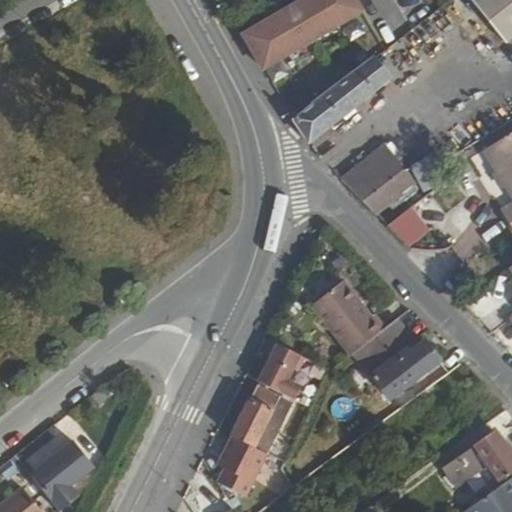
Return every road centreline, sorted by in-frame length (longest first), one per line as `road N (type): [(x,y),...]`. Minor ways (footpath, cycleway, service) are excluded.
road 1 (tertiary): [(511,386),(332,200),(263,176)]
road 2 (unclassified): [(0,442),(126,339),(169,328),(215,345)]
road 3 (tertiary): [(263,176),(249,109),(187,0)]
road 4 (tertiary): [(215,345),(131,511)]
road 5 (tertiary): [(263,176),(252,261),(215,345)]
